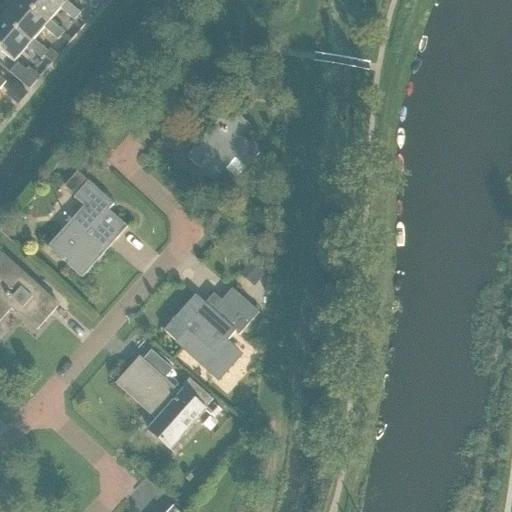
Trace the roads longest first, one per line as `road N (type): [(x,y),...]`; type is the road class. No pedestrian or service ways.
road 1 (residential): [(41,411),(194,235),(115,164),(201,66)]
road 2 (residential): [(93,511),(115,487),(113,476),(41,411)]
